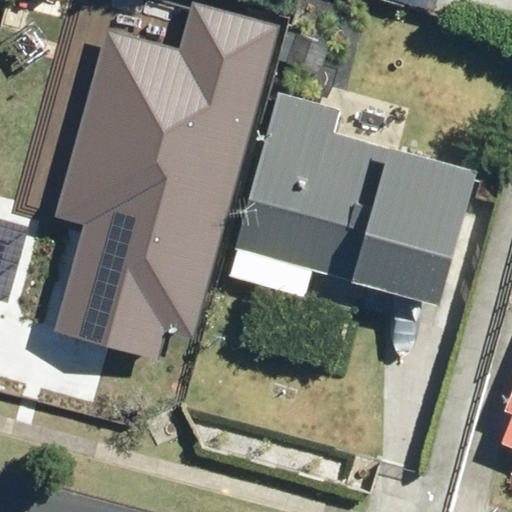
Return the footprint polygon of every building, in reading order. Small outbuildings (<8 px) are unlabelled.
[(89,216),(61,319),(164,347),(172,319),(196,326),(281,18),(214,0),(194,0),(184,39),(107,18),(55,206),(89,216)] [(399,0),(435,9),(437,0),(399,0)] [(75,48),(9,32),(0,72),(0,116),(56,130),(75,48)] [(340,110),(279,93),(229,275),(304,295),(311,269),(437,304),(474,170),(334,132),(340,110)] [(511,391),(505,409),(511,411),(511,416),(501,443),(511,447),(511,391)]
